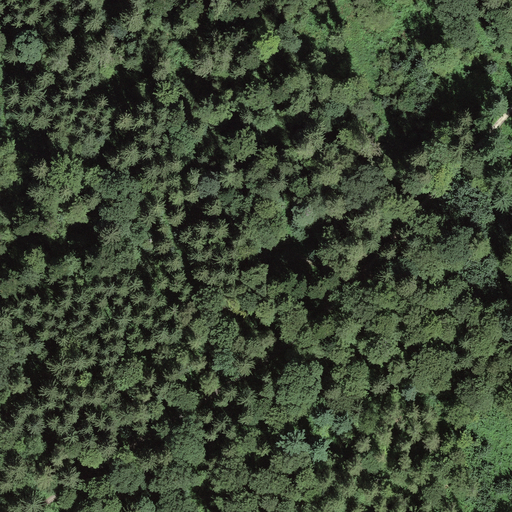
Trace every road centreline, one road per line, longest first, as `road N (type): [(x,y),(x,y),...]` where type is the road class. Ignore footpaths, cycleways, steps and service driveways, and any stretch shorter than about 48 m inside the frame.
road 1 (track): [(359,280),(307,329),(35,511)]
road 2 (track): [(511,345),(359,280),(511,110)]
road 3 (track): [(359,280),(0,142)]
